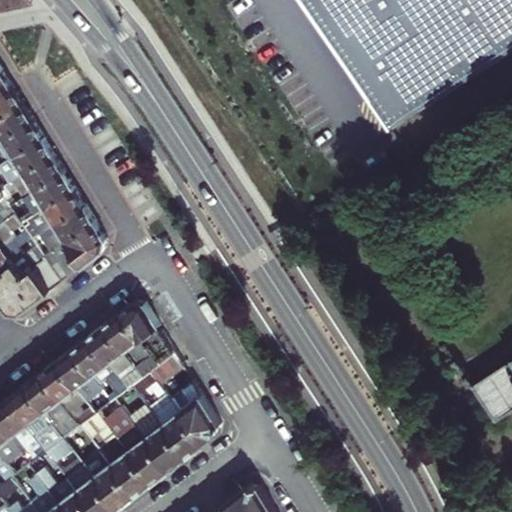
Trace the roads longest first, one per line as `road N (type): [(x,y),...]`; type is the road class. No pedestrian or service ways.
road 1 (primary): [(418,511),(169,121),(71,0)]
road 2 (residential): [(149,254),(266,435)]
road 3 (residential): [(35,76),(149,254)]
road 4 (residential): [(15,352),(149,254)]
road 5 (residential): [(266,435),(165,511)]
